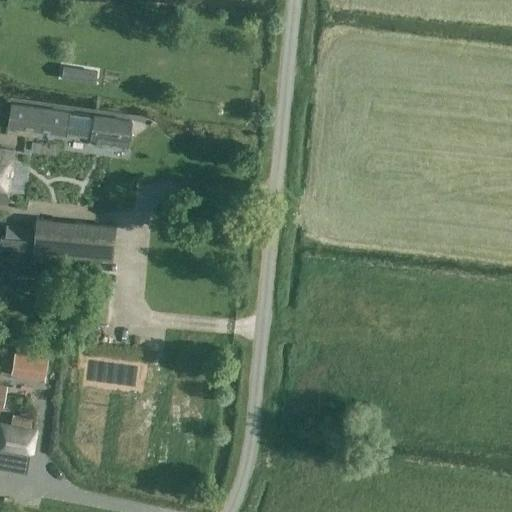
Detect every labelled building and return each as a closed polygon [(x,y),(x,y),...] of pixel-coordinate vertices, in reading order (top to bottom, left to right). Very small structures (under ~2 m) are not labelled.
[(111,114),(243,118),(246,13),(197,12),(197,24),(160,23),(160,7),(61,5),(60,57),(89,58),(89,68),(113,69),(111,114)] [(62,66),(60,79),(95,84),(97,71),(62,66)] [(4,128),(57,135),(57,134),(93,139),(94,134),(125,139),(127,123),(7,106),(4,128)] [(0,201),(7,202),(13,149),(0,147),(0,201)] [(191,197),(193,232),(222,231),(221,196),(191,197)] [(115,226),(36,219),(35,228),(33,253),(112,260),(115,226)] [(0,249),(33,253),(35,228),(6,225),(5,229),(5,233),(0,232),(0,249)] [(43,379),(47,359),(15,354),(11,374),(43,379)] [(0,447),(32,453),(36,429),(0,423),(0,447)]
